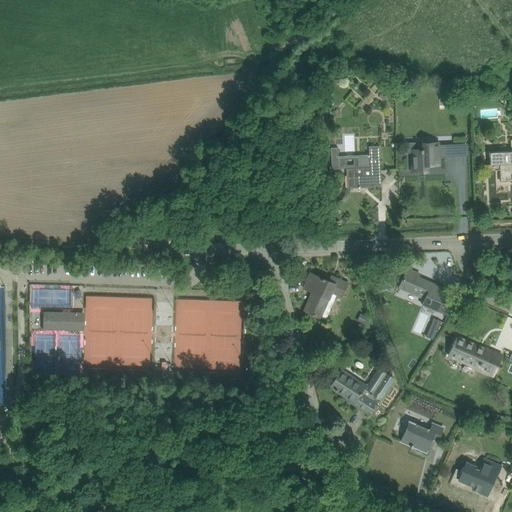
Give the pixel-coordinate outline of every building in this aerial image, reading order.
[(511,138),(510,139),(511,150),(489,151),(490,164),(499,163),(500,180),(511,179),(511,138)] [(421,150),(412,150),(413,171),(428,171),(428,164),(439,164),(439,157),(454,156),(453,144),(439,145),(439,143),(423,143),(423,148),(421,149),(421,150)] [(369,146),(369,155),(360,155),(361,167),(346,167),(347,171),(347,188),(367,187),(367,183),(372,183),(373,187),(381,186),(380,169),(379,145),(369,146)] [(407,269),(400,287),(426,298),(425,300),(423,303),(423,305),(428,307),(449,316),(453,307),(440,302),(446,289),(432,283),(431,285),(417,279),(419,274),(407,269)] [(374,275),(379,291),(389,288),(384,272),(374,275)] [(331,291),(341,296),(347,283),(336,279),(334,283),(310,273),(304,288),(312,292),(304,311),(320,317),(331,291)] [(68,306),(69,293),(40,292),(40,306),(68,306)] [(73,317),(75,317),(75,313),(44,312),(42,312),(42,313),(42,318),(45,318),(44,328),(73,329),(73,317)] [(434,318),(426,337),(433,340),(441,321),(434,318)] [(453,345),(449,355),(478,368),(477,369),(493,376),(502,355),(486,348),(486,349),(457,337),(454,343),(453,343),(453,345)] [(367,384),(342,368),(330,386),(353,401),(352,404),(368,414),(376,402),(374,401),(376,397),(381,401),(395,379),(378,368),(367,384)] [(409,422),(408,426),(402,441),(412,445),(411,447),(412,448),(413,446),(426,451),(432,436),(438,439),(443,427),(433,423),(430,431),(409,422)] [(488,492),(494,478),(494,476),(496,477),(498,472),(501,466),(484,459),(480,469),(466,463),(459,479),(474,485),(472,489),(481,492),(483,489),(488,492)]
